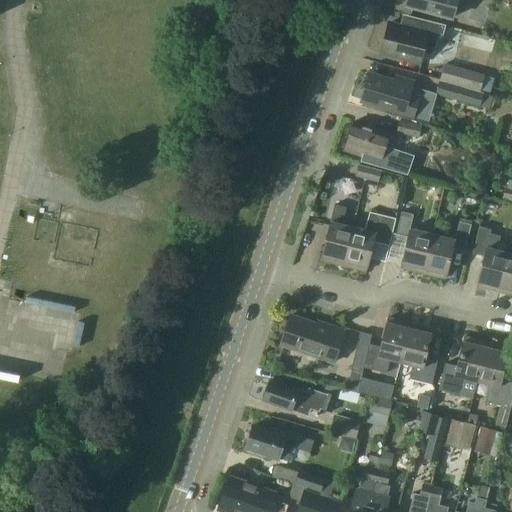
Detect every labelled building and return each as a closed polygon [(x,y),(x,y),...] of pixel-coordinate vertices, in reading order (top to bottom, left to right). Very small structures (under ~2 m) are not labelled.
[(406,0),(406,5),(453,18),(457,0),(406,0)] [(389,23),(381,52),(420,62),(423,51),(430,53),(434,51),(437,37),(443,34),(446,25),(409,15),(407,24),(402,26),(389,23)] [(445,63),(441,79),(479,89),(483,73),(445,63)] [(370,74),(362,100),(413,116),(418,99),(409,97),(413,82),(396,77),(395,81),(370,74)] [(440,80),(437,92),(480,105),(483,92),(440,80)] [(402,120),(399,131),(417,136),(420,125),(402,120)] [(356,121),(346,150),(364,156),(365,153),(381,158),(390,133),(356,121)] [(358,165),(356,176),(379,182),(382,170),(358,165)] [(335,204),(331,221),(321,260),(344,265),(354,227),(343,224),(348,207),(335,204)] [(401,267),(423,272),(433,234),(411,228),(414,214),(402,211),(396,234),(408,237),(401,267)] [(354,227),(344,265),(367,271),(374,242),(390,245),(396,218),(370,212),(366,230),(354,227)] [(433,234),(423,272),(446,278),(454,249),(465,252),(472,224),(460,221),(456,239),(433,234)] [(500,291),(510,253),(498,250),(501,236),(491,233),(492,229),(480,226),(473,253),(485,256),(477,286),(500,291)] [(511,253),(510,253),(500,291),(511,294),(511,253)] [(292,314),(282,344),(334,362),(345,330),(329,324),(328,326),(292,314)] [(370,344),(364,367),(375,370),(387,373),(390,359),(392,359),(401,362),(411,323),(388,317),(381,347),(370,344)] [(411,323),(401,362),(413,364),(410,378),(432,384),(438,361),(426,358),(434,328),(411,323)] [(351,370),(363,373),(364,367),(370,344),(372,334),(361,331),(351,370)] [(466,378),(477,380),(487,342),(465,336),(457,366),(446,363),(439,390),(461,396),(466,378)] [(487,342),(477,380),(490,384),(485,401),(511,408),(511,405),(511,379),(503,377),(510,348),(487,342)] [(20,374),(0,370),(0,377),(19,382),(20,374)] [(307,390),(299,388),(272,379),(269,389),(266,390),(264,395),(265,396),(266,398),(265,400),(291,409),(307,414),(310,407),(318,409),(319,406),(332,411),(338,395),(308,386),(307,390)] [(369,411),(389,416),(392,400),(391,399),(373,395),(369,411)] [(424,412),(419,432),(443,438),(449,418),(424,412)] [(335,415),(331,429),(357,435),(360,422),(335,415)] [(447,445),(471,451),(477,426),(453,419),(447,445)] [(247,448),(263,453),(263,458),(267,461),(271,461),(275,457),(278,458),(279,456),(290,460),(298,438),(287,435),(287,433),(273,428),(272,430),(255,424),(247,448)] [(482,427),(475,451),(492,456),(493,450),(498,451),(504,433),(482,427)] [(503,450),(511,452),(511,434),(508,433),(503,450)] [(350,511),(367,511),(378,469),(366,466),(363,478),(362,478),(359,490),(356,489),(350,511)] [(384,511),(388,497),(390,498),(393,486),(387,484),(390,472),(378,469),(367,511),(384,511)] [(300,470),(296,482),(321,491),(325,478),(300,470)] [(231,475),(225,492),(279,511),(286,511),(290,501),(275,495),(276,492),(231,475)] [(414,493),(409,511),(425,511),(426,509),(429,498),(432,486),(423,484),(421,488),(420,493),(420,494),(414,493)] [(426,509),(425,511),(439,511),(437,511),(440,500),(439,500),(442,489),(432,486),(429,498),(426,509)] [(306,489),(298,511),(339,511),(343,502),(306,489)] [(279,511),(225,492),(219,509),(227,511),(279,511)] [(484,508),(486,500),(477,497),(475,503),(474,509),(483,511),(484,508)] [(484,511),(486,508),(484,508),(483,511),(474,509),(475,503),(470,501),(466,511),(484,511)]
